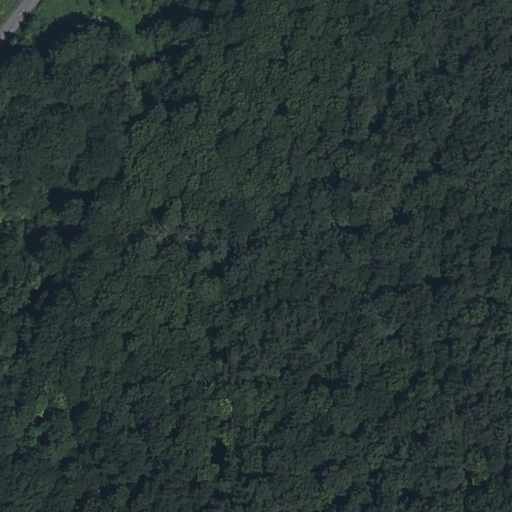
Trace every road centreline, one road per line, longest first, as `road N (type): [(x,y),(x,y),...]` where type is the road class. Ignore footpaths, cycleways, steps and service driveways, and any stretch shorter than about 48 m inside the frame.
road 1 (track): [(48,511),(166,289),(202,173),(179,122),(126,88),(0,73)]
road 2 (track): [(511,357),(449,420),(330,511)]
